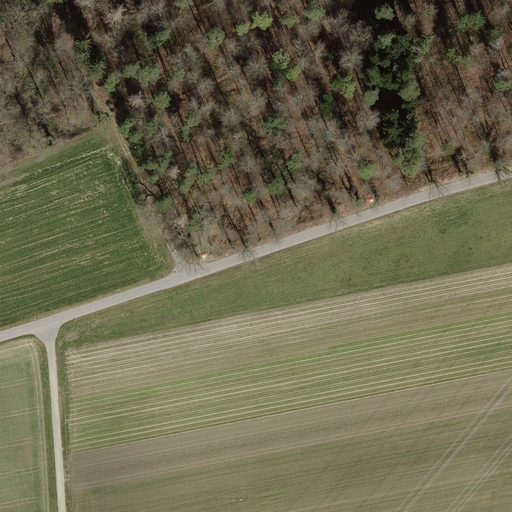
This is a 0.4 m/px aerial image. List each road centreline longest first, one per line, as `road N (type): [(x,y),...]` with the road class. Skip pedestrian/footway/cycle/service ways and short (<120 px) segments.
road 1 (unclassified): [(0,335),(511,171)]
road 2 (track): [(44,0),(113,120),(184,276)]
road 3 (track): [(48,322),(63,511)]
